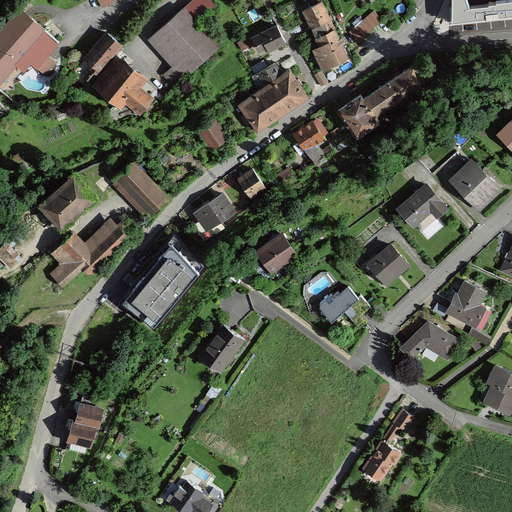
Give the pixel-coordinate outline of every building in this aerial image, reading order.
[(511,0),(448,0),(439,19),(442,26),(489,24),(511,21),(511,0)] [(309,18),(313,26),(330,18),(331,17),(330,14),(328,15),(321,1),(304,9),(309,18)] [(155,32),(179,60),(190,72),(219,46),(184,6),(155,32)] [(0,77),(15,61),(22,68),(29,60),(37,66),(59,41),(22,9),(0,32),(0,77)] [(375,9),(370,13),(379,23),(384,19),(375,9)] [(370,13),(365,18),(374,28),(379,23),(370,13)] [(10,14),(3,20),(6,23),(12,16),(10,14)] [(330,18),(313,26),(318,36),(322,46),(339,38),(330,18)] [(365,18),(360,22),(369,32),(374,28),(365,18)] [(360,22),(355,26),(364,36),(369,32),(360,22)] [(278,24),(257,33),(262,43),(266,41),(270,48),(285,41),(281,32),(278,24)] [(364,36),(355,26),(350,30),(359,40),(364,36)] [(123,44),(108,31),(86,57),(101,69),(123,44)] [(322,46),(315,49),(320,59),(324,68),(349,57),(342,42),(345,40),(343,36),(339,38),(322,46)] [(94,83),(99,88),(123,59),(118,55),(94,83)] [(123,59),(99,88),(120,104),(125,99),(141,112),(153,97),(145,90),(139,96),(130,89),(142,74),(123,59)] [(264,59),(252,66),(256,73),(268,66),(264,59)] [(190,72),(179,60),(165,72),(176,84),(190,72)] [(280,71),(275,62),(259,72),(265,80),(280,71)] [(338,107),(356,135),(379,120),(375,114),(425,81),(414,64),(364,96),(361,93),(353,98),(338,107)] [(252,93),(250,94),(239,102),(258,129),(286,109),(308,94),(301,83),(302,82),(299,76),(297,78),(290,67),(252,93)] [(96,72),(92,68),(85,76),(90,79),(96,72)] [(328,80),(322,69),(315,73),(321,84),(328,80)] [(139,96),(145,90),(139,85),(146,77),(142,74),(130,89),(139,96)] [(216,118),(200,129),(212,147),(217,143),(221,141),(222,143),(229,138),(216,118)] [(306,148),(314,142),(325,135),(314,119),(305,125),(295,132),(306,148)] [(511,120),(499,132),(511,145),(511,120)] [(321,151),(314,142),(306,148),(312,157),(321,151)] [(322,153),(321,151),(312,157),(315,161),(334,148),(331,143),(328,145),(328,146),(324,149),(325,151),(322,153)] [(143,169),(133,158),(116,173),(126,184),(143,169)] [(451,179),(454,182),(475,162),(472,158),(451,179)] [(475,162),(454,182),(480,208),(493,196),(501,188),(491,177),(482,169),(475,162)] [(266,185),(254,167),(245,173),(239,177),(251,195),(266,185)] [(295,175),(289,167),(279,174),(284,182),(295,175)] [(482,169),(491,177),(493,175),(485,167),(482,169)] [(143,169),(126,184),(139,199),(156,184),(143,169)] [(40,204),(60,227),(79,210),(93,198),(73,175),(40,204)] [(447,206),(426,183),(400,207),(414,223),(426,213),(431,208),(438,215),(447,206)] [(156,184),(139,199),(146,206),(153,214),(170,199),(156,184)] [(279,192),(275,187),(262,196),(266,201),(279,192)] [(198,212),(204,219),(211,229),(224,219),(237,209),(223,192),(211,202),(198,212)] [(153,214),(146,206),(141,211),(148,218),(153,214)] [(51,271),(59,281),(82,260),(92,271),(132,233),(131,228),(121,219),(117,223),(111,217),(82,242),(73,232),(52,251),(61,262),(51,271)] [(211,229),(204,219),(196,226),(208,241),(228,225),(224,219),(211,229)] [(204,263),(174,231),(131,285),(155,302),(145,315),(156,323),(176,299),(172,296),(183,283),(186,285),(204,263)] [(297,252),(282,232),(256,249),(271,270),(297,252)] [(9,238),(0,246),(0,254),(12,266),(24,254),(9,238)] [(406,261),(391,243),(370,260),(387,281),(396,274),(394,271),(398,268),(406,261)] [(511,246),(510,250),(502,268),(511,272),(511,246)] [(485,290),(465,280),(458,293),(457,292),(452,300),(447,310),(475,325),(484,307),(478,304),(485,290)] [(358,295),(349,283),(340,290),(339,288),(334,292),(332,290),(321,299),(321,304),(332,318),(345,307),(358,323),(362,319),(359,314),(364,310),(371,305),(362,292),(358,295)] [(419,330),(402,346),(411,356),(425,343),(448,356),(458,338),(428,321),(419,330)] [(234,331),(224,323),(201,356),(220,371),(244,338),(234,331)] [(511,371),(496,364),(489,379),(494,382),(486,399),(496,404),(508,410),(511,402),(511,371)] [(494,382),(489,379),(480,396),(486,399),(494,382)] [(79,410),(76,419),(96,424),(99,425),(104,408),(81,401),(79,410)] [(403,408),(395,421),(401,425),(406,428),(415,415),(403,408)] [(71,427),(68,438),(78,440),(91,444),(93,435),(96,424),(76,419),(74,418),(71,427)] [(401,425),(395,421),(383,439),(389,443),(401,425)] [(389,443),(383,439),(363,467),(381,479),(393,461),(395,462),(402,452),(397,448),(389,443)] [(178,494),(173,501),(181,507),(182,505),(189,510),(192,506),(199,511),(205,511),(212,503),(200,494),(203,489),(188,479),(183,485),(180,483),(175,491),(178,494)] [(167,497),(173,501),(178,494),(175,491),(173,489),(167,497)]
